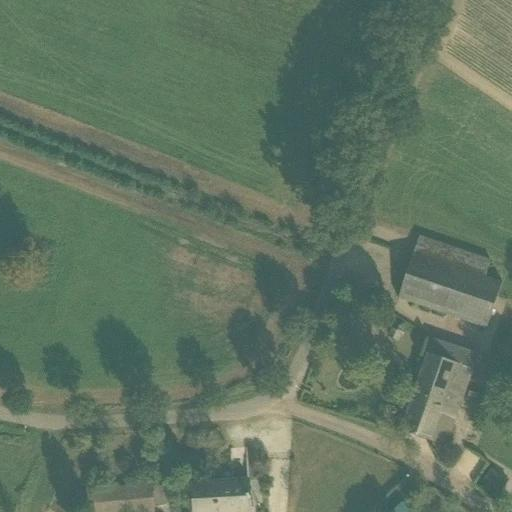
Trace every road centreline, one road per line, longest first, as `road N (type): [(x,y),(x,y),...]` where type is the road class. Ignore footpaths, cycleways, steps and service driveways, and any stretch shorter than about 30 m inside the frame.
road 1 (unclassified): [(0,414),(52,423),(168,421),(239,412),(278,394),(303,359),(433,0)]
road 2 (track): [(492,511),(413,457),(292,410),(278,394)]
